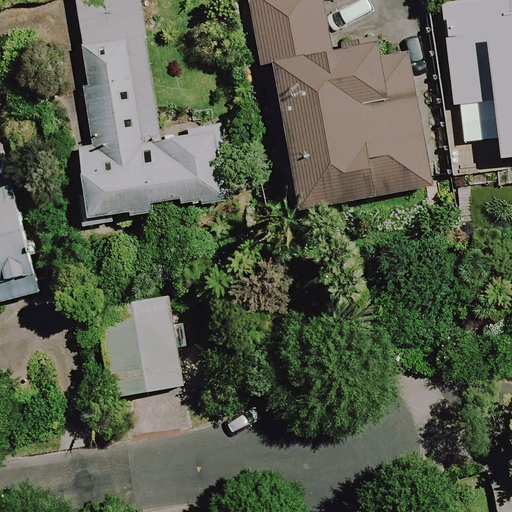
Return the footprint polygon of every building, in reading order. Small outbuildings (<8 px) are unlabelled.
[(159,141),(142,0),(75,0),(93,150),(73,152),(82,224),(229,207),(220,134),(159,141)] [(430,190),(399,41),(329,50),(319,0),(250,0),(268,97),(277,95),(297,214),(430,190)] [(511,162),(511,18),(508,19),(505,0),(501,0),(438,8),(451,110),(492,104),(499,164),(511,162)] [(0,302),(36,297),(19,188),(0,190),(0,302)] [(183,390),(169,311),(100,324),(115,402),(183,390)]
